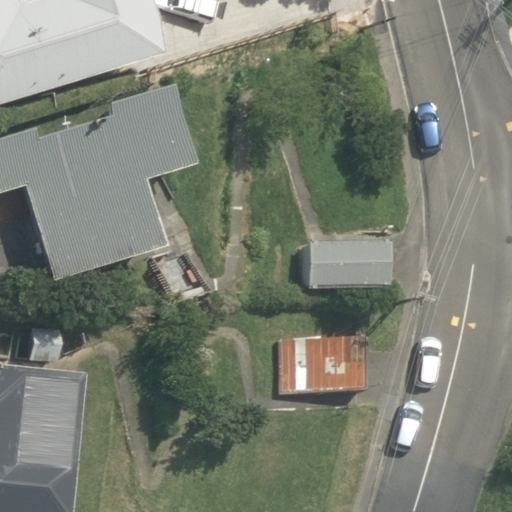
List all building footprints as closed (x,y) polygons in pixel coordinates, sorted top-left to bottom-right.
[(0,0),(0,103),(145,59),(126,0),(0,0)] [(149,88),(88,108),(91,120),(21,140),(18,129),(0,134),(0,191),(11,188),(40,286),(149,250),(128,183),(176,169),(149,88)] [(373,245),(298,245),(298,291),(372,293),(373,245)] [(22,363),(52,365),(54,332),(24,330),(22,363)] [(358,390),(355,336),(275,340),(278,395),(358,390)] [(0,511),(58,511),(73,375),(0,367),(0,511)]
